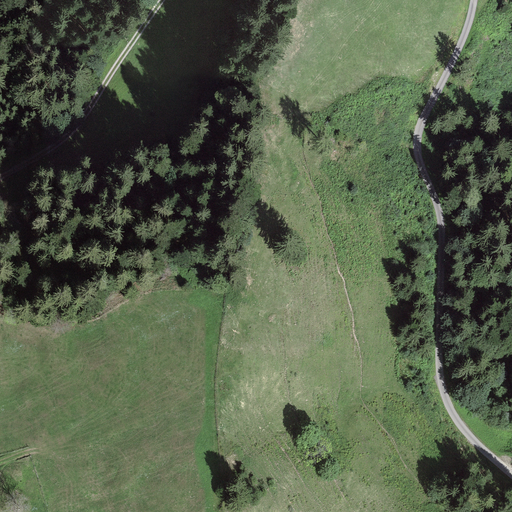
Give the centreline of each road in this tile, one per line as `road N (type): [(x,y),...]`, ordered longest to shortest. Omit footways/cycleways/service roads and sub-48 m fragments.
road 1 (track): [(511,473),(468,435),(444,396),(441,225),(416,148),(473,0)]
road 2 (track): [(0,175),(72,129),(162,0)]
